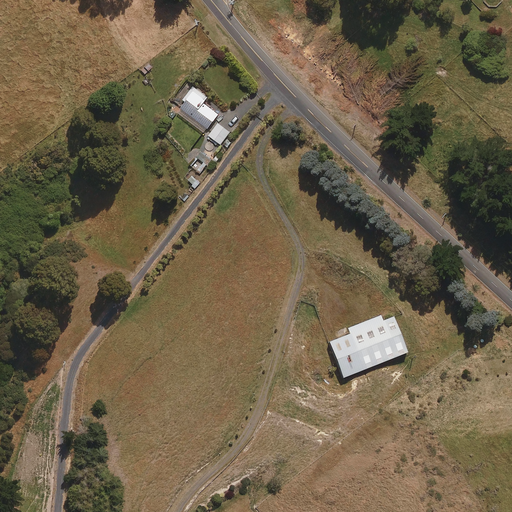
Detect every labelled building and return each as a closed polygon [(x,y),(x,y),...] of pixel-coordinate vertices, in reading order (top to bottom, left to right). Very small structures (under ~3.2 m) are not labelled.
[(203,102),(208,96),(189,82),(173,102),(207,128),(218,114),(203,102)] [(221,143),(230,131),(218,122),(209,135),(221,143)] [(201,173),(206,165),(199,161),(194,169),(201,173)] [(196,187),(200,181),(192,175),(188,181),(196,187)] [(393,316),(382,321),(380,315),(340,331),(342,336),(329,342),(343,377),(407,352),(393,316)]
